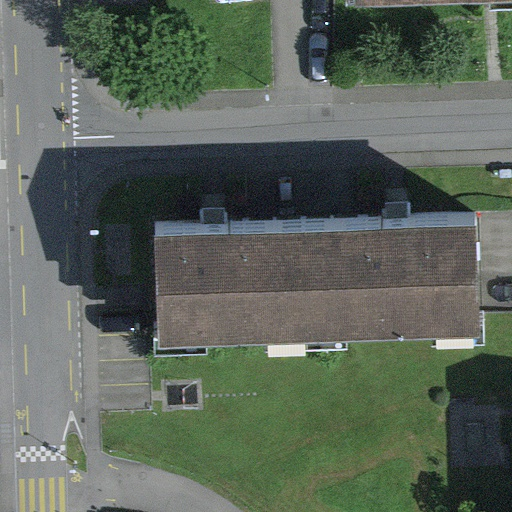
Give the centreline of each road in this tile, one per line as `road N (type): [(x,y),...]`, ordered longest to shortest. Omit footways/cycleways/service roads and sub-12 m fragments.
road 1 (residential): [(36,139),(511,128)]
road 2 (residential): [(46,511),(36,139)]
road 3 (residential): [(36,139),(32,0)]
